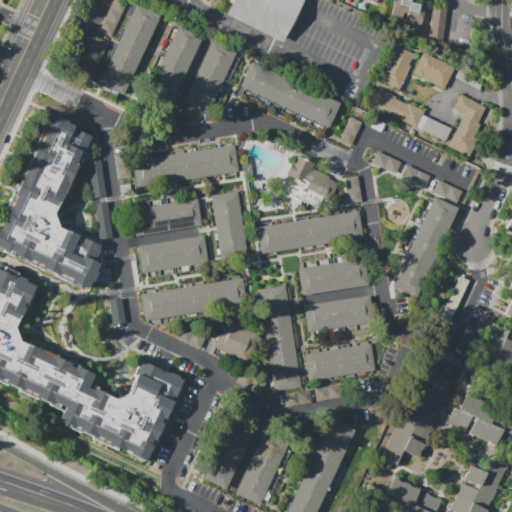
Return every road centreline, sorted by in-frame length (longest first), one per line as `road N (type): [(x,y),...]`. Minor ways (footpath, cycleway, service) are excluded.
road 1 (residential): [(511,150),(498,0)]
road 2 (trunk): [(126,511),(0,442)]
